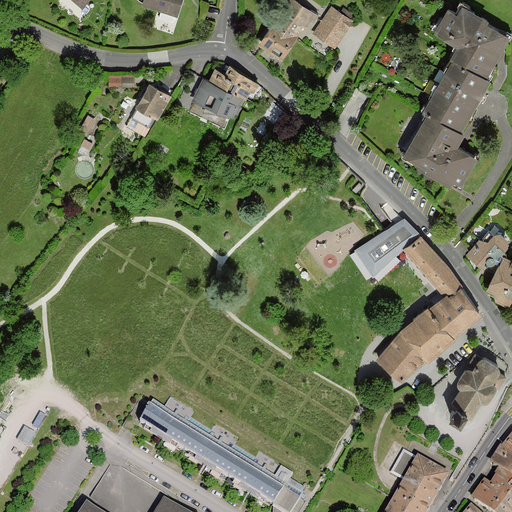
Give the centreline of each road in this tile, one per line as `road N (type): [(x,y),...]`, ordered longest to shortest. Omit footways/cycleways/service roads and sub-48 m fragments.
road 1 (residential): [(511,344),(432,233),(250,63),(223,51)]
road 2 (residential): [(223,51),(114,60),(0,15)]
